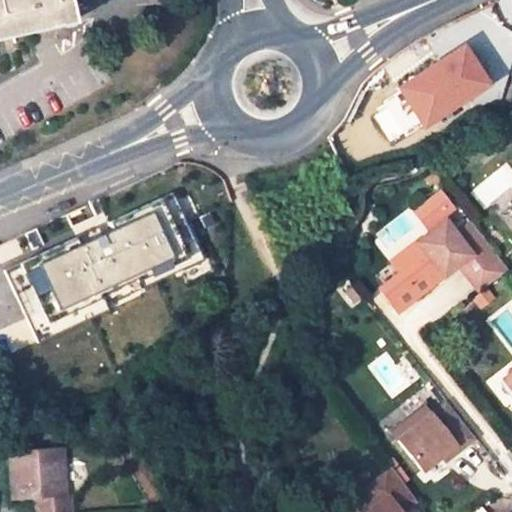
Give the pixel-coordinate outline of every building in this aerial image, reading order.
[(0,0),(0,36),(28,30),(69,21),(68,20),(63,0),(0,0)] [(458,17),(467,36),(497,22),(488,3),(458,17)] [(466,47),(400,86),(421,122),(487,83),(466,47)] [(77,193),(62,200),(65,208),(80,201),(77,193)] [(440,220),(402,250),(411,262),(398,273),(414,294),(455,261),(477,288),(504,267),(476,232),(459,245),(450,233),(440,220)] [(467,220),(450,233),(459,245),(476,232),(467,220)] [(398,273),(411,262),(402,250),(389,260),(398,273)] [(40,323),(97,296),(77,253),(20,279),(40,323)] [(511,388),(511,368),(503,376),(511,388)] [(438,455),(451,445),(457,452),(473,439),(447,405),(431,418),(422,407),(408,417),(415,426),(397,441),(420,470),(438,455)] [(415,426),(408,417),(390,431),(397,441),(415,426)] [(69,511),(68,494),(64,494),(60,447),(6,451),(10,500),(34,498),(45,498),(46,511),(69,511)] [(414,500),(391,467),(358,491),(370,507),(363,511),(397,511),(414,500)] [(35,511),(46,511),(45,498),(34,498),(35,511)]
